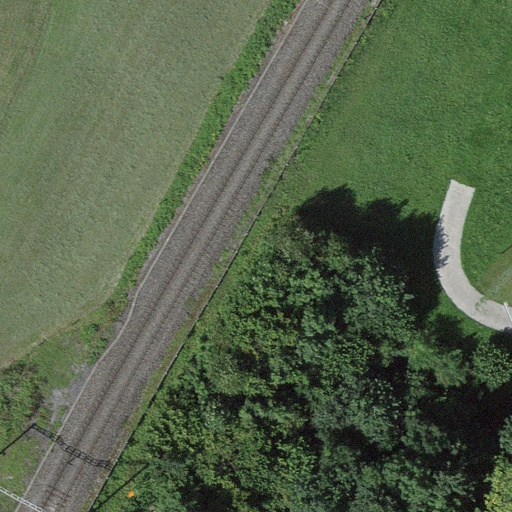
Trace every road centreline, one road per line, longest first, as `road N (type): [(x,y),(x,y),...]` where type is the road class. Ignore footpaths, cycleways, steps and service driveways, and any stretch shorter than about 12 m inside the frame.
road 1 (trunk): [(287,0),(392,511)]
road 2 (track): [(511,322),(494,318),(444,268),(472,170)]
